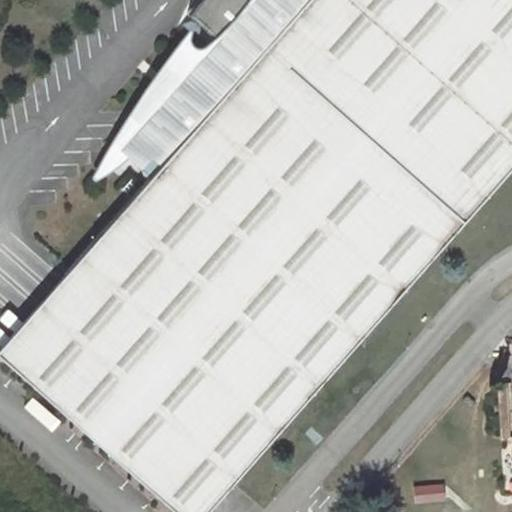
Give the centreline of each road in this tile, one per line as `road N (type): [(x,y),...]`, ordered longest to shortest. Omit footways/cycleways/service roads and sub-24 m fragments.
road 1 (unclassified): [(511,262),(478,284),(277,511)]
road 2 (unclassified): [(330,511),(511,312)]
